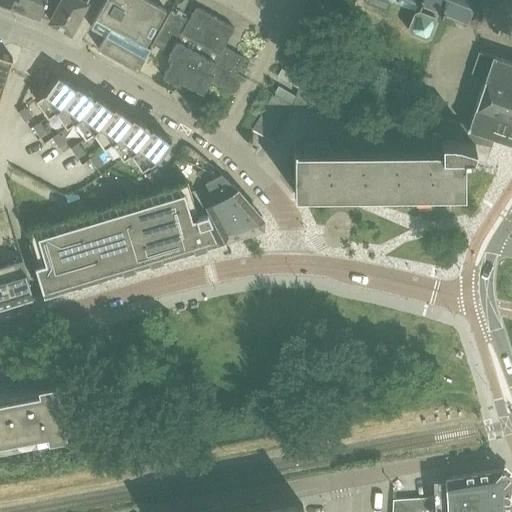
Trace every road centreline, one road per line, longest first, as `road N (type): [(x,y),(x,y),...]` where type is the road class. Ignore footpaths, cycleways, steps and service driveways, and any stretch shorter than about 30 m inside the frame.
road 1 (residential): [(290,264),(287,215),(229,150),(0,26)]
road 2 (unclassified): [(0,332),(169,283),(290,264)]
road 3 (unclassified): [(290,264),(468,301)]
road 4 (residential): [(339,477),(162,511)]
